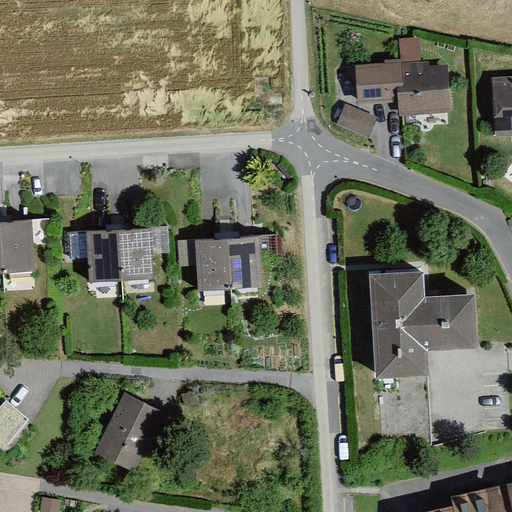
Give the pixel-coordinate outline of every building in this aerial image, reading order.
[(450,62),(396,66),(398,102),(399,114),(454,110),(450,62)] [(398,102),(396,66),(356,67),(358,104),(398,102)] [(511,76),(485,77),(487,134),(511,132),(511,76)] [(377,117),(346,103),(337,124),(370,137),(377,117)] [(27,222),(0,222),(0,275),(29,274),(27,222)] [(143,229),(82,229),(82,282),(144,282),(143,229)] [(249,234),(187,238),(190,295),(253,291),(249,234)] [(414,273),(361,274),(363,374),(417,373),(416,351),(474,349),(472,292),(415,294),(414,273)] [(166,411),(121,391),(91,459),(136,479),(166,411)] [(511,511),(511,489),(422,511),(511,511)]
